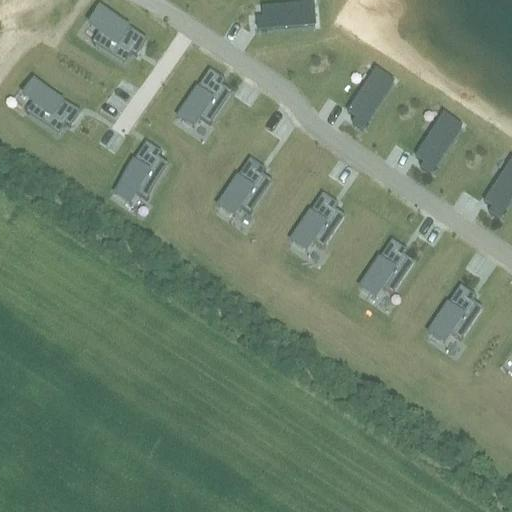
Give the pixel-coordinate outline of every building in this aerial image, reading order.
[(263,20),(257,20),(258,32),(315,28),(313,9),(291,11),(291,8),(262,10),(263,20)] [(100,9),(89,25),(99,31),(92,41),(125,64),(131,53),(137,57),(147,41),(100,9)] [(210,73),(178,120),(193,130),(200,121),(210,128),(232,95),(222,88),(225,83),(210,73)] [(363,91),(348,115),(356,120),(352,125),(362,132),(394,84),(378,74),(365,92),(363,91)] [(33,78),(23,94),(32,100),(25,110),(58,132),(65,122),(70,126),(81,110),(33,78)] [(431,135),(416,159),(424,164),(420,170),(430,176),(461,128),(446,118),(433,137),(431,135)] [(146,145),(115,192),(130,203),(136,194),(146,201),(169,168),(159,161),(162,156),(146,145)] [(250,162),(219,209),(234,219),(240,210),(250,217),(272,184),(262,177),(266,172),(250,162)] [(500,180),(484,204),(492,209),(489,215),(499,221),(511,201),(511,166),(502,182),(500,180)] [(323,197),(291,244),(307,254),(313,245),(323,252),(345,219),(335,212),(338,207),(323,197)] [(392,243),(361,290),(376,301),(382,292),(392,298),(414,265),(404,258),(408,253),(392,243)] [(461,289),(429,336),(444,346),(451,337),(461,344),(483,311),(473,304),(476,299),(461,289)]
